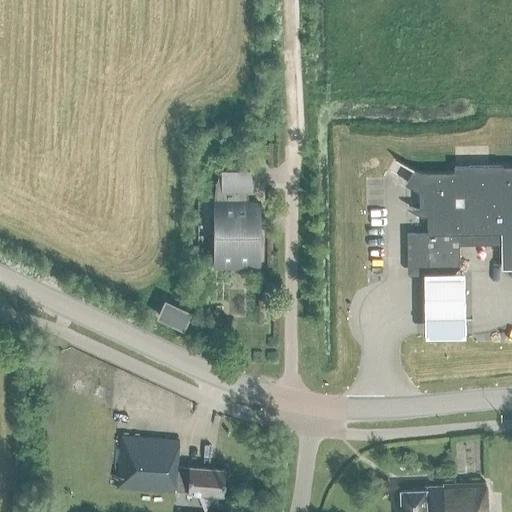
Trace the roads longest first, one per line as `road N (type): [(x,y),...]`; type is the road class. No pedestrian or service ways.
road 1 (tertiary): [(291,399),(212,377),(0,278)]
road 2 (tertiary): [(511,400),(381,409),(291,399)]
road 3 (track): [(279,0),(282,126),(293,178)]
